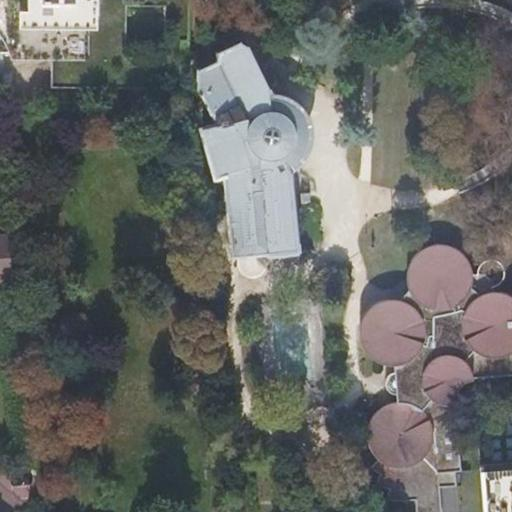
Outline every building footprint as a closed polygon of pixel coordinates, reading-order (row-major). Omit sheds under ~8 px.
[(0,0),(0,36),(0,37),(5,44),(9,52),(12,60),(50,62),(50,84),(179,86),(178,42),(188,42),(188,0),(0,0)] [(234,256),(246,255),(251,254),(256,254),(269,252),(269,256),(299,252),(292,176),(298,172),(303,167),(307,161),(311,154),(313,147),(314,140),(314,133),(312,125),(310,118),(306,112),(302,106),(297,101),(292,96),(286,93),(279,90),(272,89),(265,89),(249,46),(242,44),(218,53),(217,63),(200,70),(199,86),(215,123),(202,128),(215,180),(226,177),(234,256)] [(0,283),(13,284),(10,268),(6,236),(0,236),(0,283)] [(440,511),(439,488),(438,473),(455,472),(461,472),(455,399),(456,393),(459,384),(466,379),(473,377),(473,374),(511,371),(511,290),(507,289),(498,288),(494,288),(492,288),(486,290),(482,291),(473,285),(474,282),(474,279),(475,275),(475,271),(474,265),(472,259),(469,255),(464,249),(458,245),(452,242),(445,240),(437,240),(430,242),(424,245),(419,248),(415,252),(411,258),(409,263),(407,272),(407,277),(409,286),(400,296),(394,296),(389,296),(383,297),(377,299),(372,302),(368,306),(364,310),(362,315),(360,321),(359,327),(359,333),(360,338),(362,344),(365,349),(369,353),(373,357),(378,360),(384,362),(389,363),(395,363),(396,371),(393,372),(390,373),(388,376),(386,379),(386,382),(387,386),(389,389),(391,391),(394,392),(398,392),(398,400),(392,401),(386,403),(381,406),(376,410),(373,415),(370,420),(368,426),(367,432),(367,438),(369,443),(371,449),(374,454),(378,458),(372,466),(380,472),(376,483),(389,488),(387,499),(400,500),(415,500),(415,511),(440,511)] [(13,284),(14,292),(34,289),(30,265),(10,268),(13,284)] [(493,270),(475,271),(475,275),(474,279),(474,282),(473,285),(482,291),(486,290),(492,288),(494,288),(493,270)] [(287,390),(287,393),(288,396),(290,398),(293,400),(296,400),(299,400),(301,398),(303,396),(304,393),(304,390),(303,387),(301,385),(299,383),(296,383),(293,383),(290,385),(288,387),(287,390)] [(511,511),(511,395),(476,398),(484,511),(511,511)] [(438,473),(439,488),(456,487),(455,472),(438,473)] [(4,478),(1,482),(9,488),(12,484),(4,478)]
